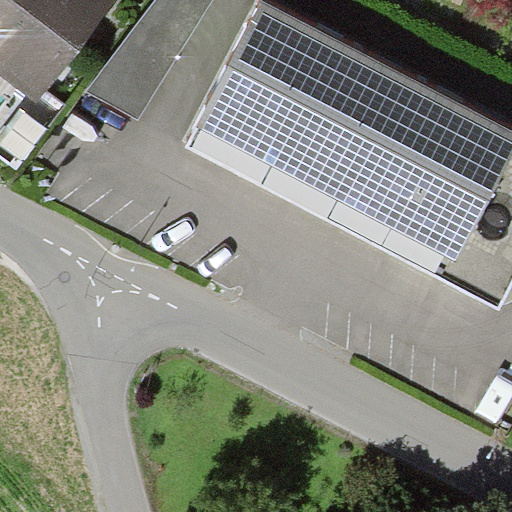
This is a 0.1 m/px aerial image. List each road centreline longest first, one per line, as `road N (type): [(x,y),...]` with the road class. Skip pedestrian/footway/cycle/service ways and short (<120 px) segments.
road 1 (residential): [(107,276),(511,481)]
road 2 (unclassified): [(132,511),(99,357),(107,276)]
road 3 (residential): [(0,215),(107,276)]
